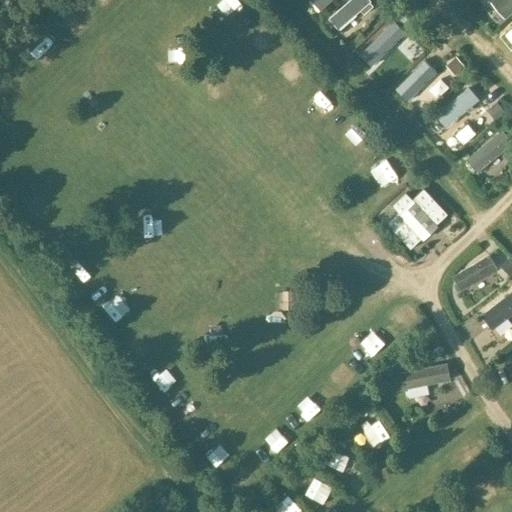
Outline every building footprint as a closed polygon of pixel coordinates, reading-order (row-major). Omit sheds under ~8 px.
[(311,0),(322,11),(332,0),(311,0)] [(371,0),(347,0),(328,16),(338,29),(373,2),(371,0)] [(511,0),(493,0),(502,17),(511,12),(511,0)] [(394,19),(359,52),(372,65),(406,32),(394,19)] [(406,99),(438,73),(426,58),(394,84),(406,99)] [(467,84),(436,114),(448,127),(480,98),(467,84)] [(477,171),(511,142),(511,139),(502,128),(466,157),(477,171)] [(407,191),(392,203),(398,211),(387,221),(410,249),(450,215),(425,186),(412,197),(407,191)] [(136,240),(147,240),(147,225),(136,224),(136,240)] [(463,290),(498,267),(488,252),(453,274),(463,290)] [(267,277),(283,273),(280,260),(264,264),(267,277)] [(489,326),(511,313),(511,292),(481,310),(489,326)] [(404,387),(451,379),(448,361),(401,370),(404,387)] [(330,449),(325,466),(345,472),(350,455),(330,449)]
